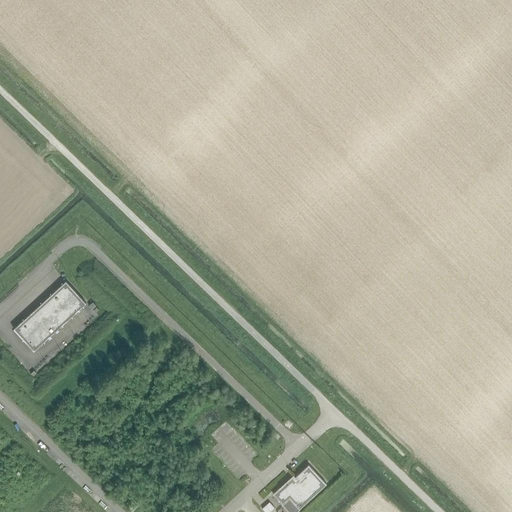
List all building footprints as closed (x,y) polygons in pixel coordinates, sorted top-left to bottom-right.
[(86,303),(66,281),(13,329),(34,351),(86,303)] [(0,451),(11,440),(0,430),(0,451)] [(0,451),(0,511),(16,511),(49,477),(11,440),(0,451)] [(279,487),(272,494),(282,505),(288,511),(296,511),(299,510),(298,509),(326,484),(308,465),(294,478),(295,478),(282,490),(279,487)] [(85,511),(64,492),(44,511),(85,511)] [(261,509),(264,511),(269,511),(274,508),(269,502),(261,509)]
